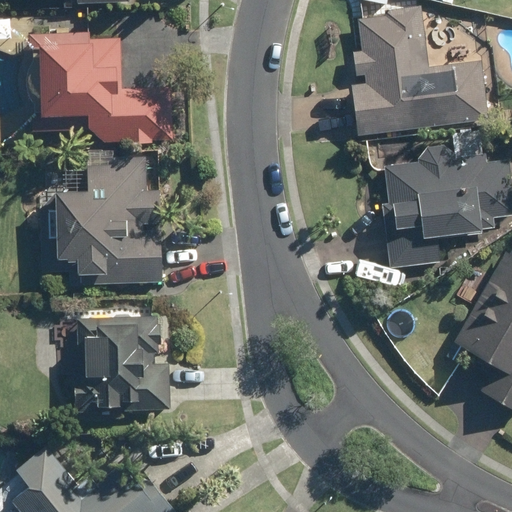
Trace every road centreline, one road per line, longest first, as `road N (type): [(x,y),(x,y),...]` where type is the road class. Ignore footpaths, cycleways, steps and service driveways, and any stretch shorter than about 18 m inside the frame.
road 1 (residential): [(273,252),(312,327),(385,422),(511,507)]
road 2 (residential): [(428,511),(358,490),(300,426),(279,386),(267,320),(273,252)]
road 3 (residential): [(273,252),(256,133),(267,0)]
